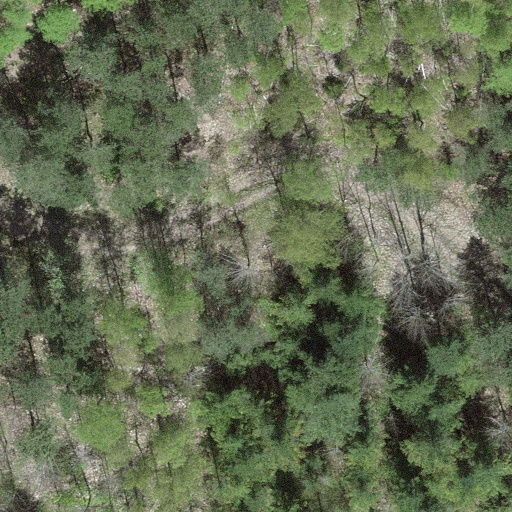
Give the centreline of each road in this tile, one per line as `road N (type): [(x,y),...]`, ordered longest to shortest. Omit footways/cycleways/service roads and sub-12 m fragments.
road 1 (track): [(511,299),(384,186),(336,170),(286,174),(178,227),(105,236),(32,227),(0,210)]
road 2 (track): [(0,65),(138,0)]
